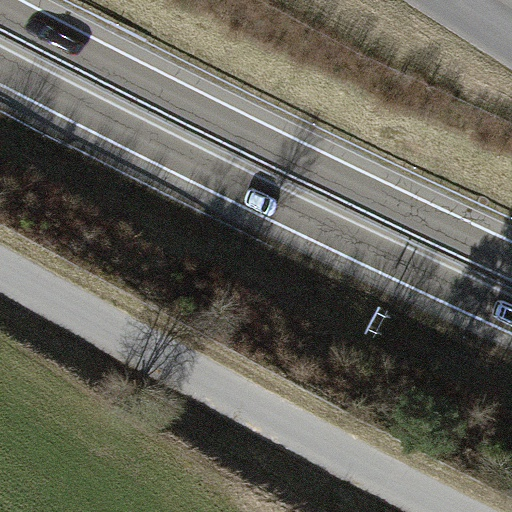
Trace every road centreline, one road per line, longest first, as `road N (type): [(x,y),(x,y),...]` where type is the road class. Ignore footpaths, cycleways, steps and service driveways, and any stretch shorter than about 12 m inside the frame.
road 1 (trunk): [(511,265),(259,147),(0,8)]
road 2 (trunk): [(0,64),(511,314)]
road 3 (unclassified): [(457,511),(0,271)]
